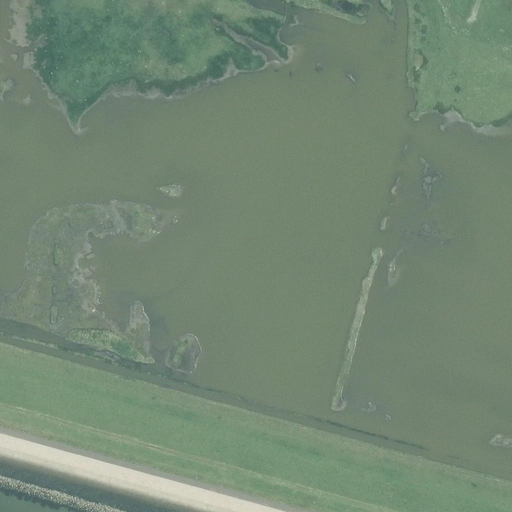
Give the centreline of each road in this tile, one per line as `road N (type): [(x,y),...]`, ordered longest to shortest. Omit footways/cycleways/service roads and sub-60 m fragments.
road 1 (track): [(409,511),(0,399)]
road 2 (track): [(0,427),(307,511)]
